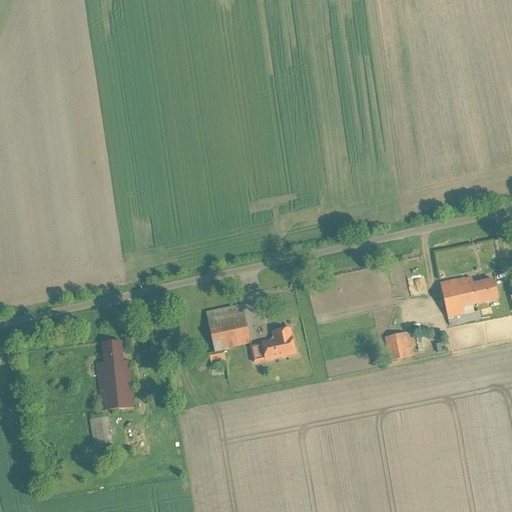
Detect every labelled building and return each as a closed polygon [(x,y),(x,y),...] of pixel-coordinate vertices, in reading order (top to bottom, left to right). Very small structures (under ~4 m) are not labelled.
[(474,278),(441,285),(449,323),(482,316),(480,304),(501,299),(497,278),(475,283),(474,278)] [(214,352),(250,345),(242,303),(206,309),(214,352)] [(252,348),(256,366),(300,356),(294,329),(275,333),(277,343),(252,348)] [(409,329),(384,337),(391,359),(416,351),(409,329)] [(104,412),(138,408),(133,362),(122,363),(120,343),(103,345),(106,365),(99,366),(104,412)] [(94,419),(99,455),(113,453),(108,417),(94,419)]
